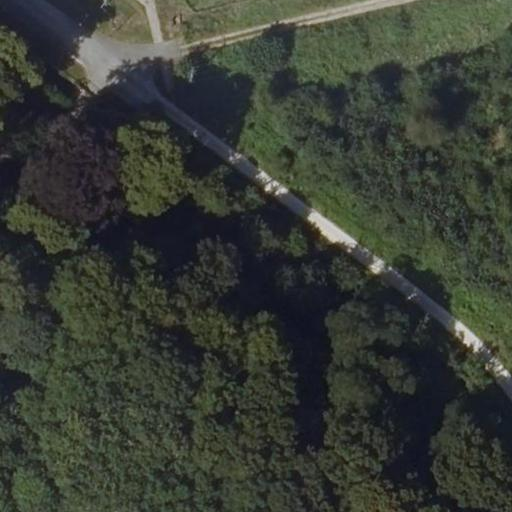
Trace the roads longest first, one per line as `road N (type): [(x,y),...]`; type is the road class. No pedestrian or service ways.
road 1 (track): [(0,207),(112,63),(403,0)]
road 2 (track): [(175,114),(453,321),(511,400)]
road 3 (unclassified): [(26,0),(175,114)]
